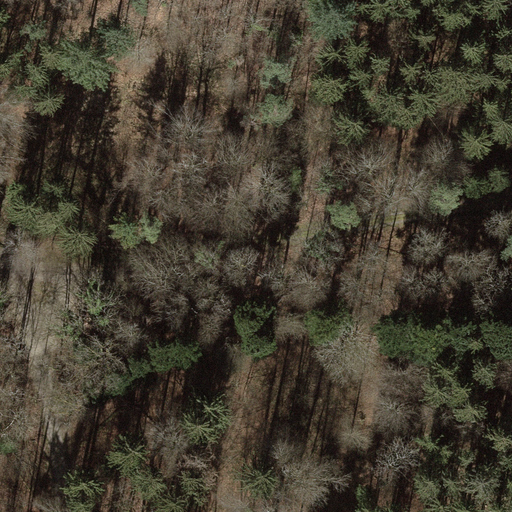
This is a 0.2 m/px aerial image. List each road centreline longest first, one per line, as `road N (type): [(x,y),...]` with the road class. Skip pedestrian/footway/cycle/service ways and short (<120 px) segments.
road 1 (track): [(511,196),(187,253),(25,291)]
road 2 (track): [(64,511),(25,291),(0,267)]
